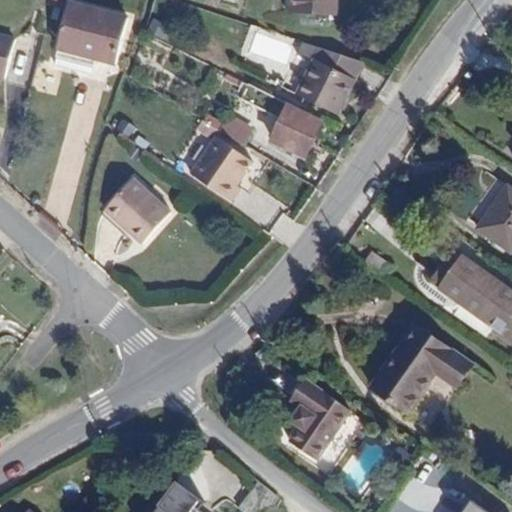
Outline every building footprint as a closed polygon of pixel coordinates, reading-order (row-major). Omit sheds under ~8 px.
[(116,61),(128,14),(77,0),(70,0),(58,45),(116,61)] [(335,9),(335,0),(295,0),(295,7),(335,9)] [(250,27),(243,53),(290,65),(296,40),(250,27)] [(0,77),(5,79),(15,40),(0,35),(0,77)] [(320,47),(302,102),(343,116),(363,61),(320,47)] [(322,119),(247,81),(240,96),(282,117),(272,136),(305,153),(322,119)] [(210,139),(220,121),(206,113),(196,130),(210,139)] [(251,128),(230,115),(221,129),(243,142),(251,128)] [(208,136),(189,181),(234,199),(253,154),(208,136)] [(158,199),(134,178),(108,207),(132,228),(131,231),(144,243),(164,220),(151,208),(158,199)] [(511,247),(511,185),(509,183),(478,226),(511,250),(511,247)] [(172,211),(158,199),(151,208),(164,220),(172,211)] [(396,260),(375,247),(367,259),(386,273),(396,260)] [(511,286),(501,279),(478,311),(511,335),(511,286)] [(472,363),(415,323),(373,383),(410,409),(438,369),(458,383),(472,363)] [(352,408),(307,376),(292,397),(303,404),(293,418),(301,423),(291,438),(317,457),(352,408)] [(238,504),(248,511),(265,511),(281,493),(259,477),(238,504)] [(172,487),(166,482),(153,500),(159,504),(152,511),(205,511),(194,504),(200,495),(178,480),(172,487)] [(493,511),(474,498),(463,511),(493,511)] [(144,511),(152,511),(159,504),(153,500),(144,511)]
